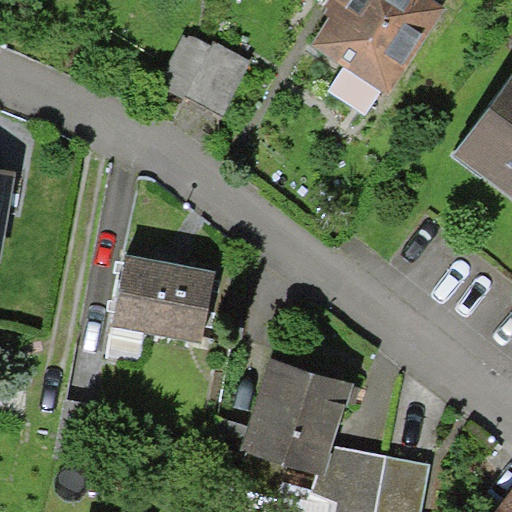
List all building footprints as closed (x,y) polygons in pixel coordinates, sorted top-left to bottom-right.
[(377,93),(430,8),(417,0),(324,0),(314,14),(322,19),(304,45),(377,93)] [(216,118),(244,61),(200,40),(197,45),(178,36),(156,82),(175,91),(172,96),(216,118)] [(511,50),(442,146),(511,196),(511,50)] [(118,255),(108,320),(198,334),(208,268),(118,255)] [(416,511),(426,461),(323,442),(342,381),(264,357),(244,424),(211,414),(200,474),(270,496),(282,458),(311,467),(305,487),(327,494),(324,511),(416,511)] [(511,511),(511,477),(505,485),(483,511),(511,511)]
